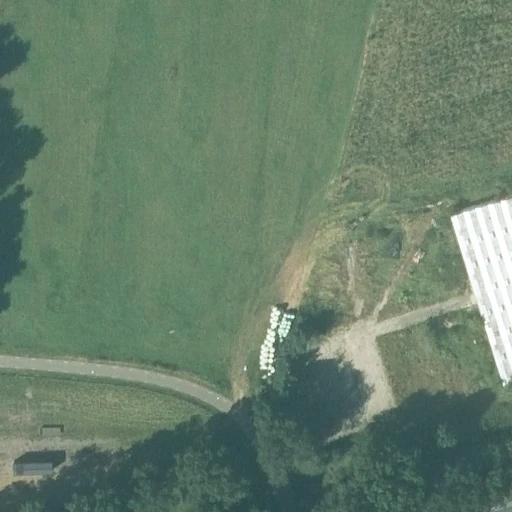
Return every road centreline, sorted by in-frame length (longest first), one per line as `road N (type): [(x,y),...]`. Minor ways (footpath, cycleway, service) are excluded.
road 1 (residential): [(228,408),(163,380),(0,362)]
road 2 (unclassified): [(287,511),(255,432),(228,408)]
